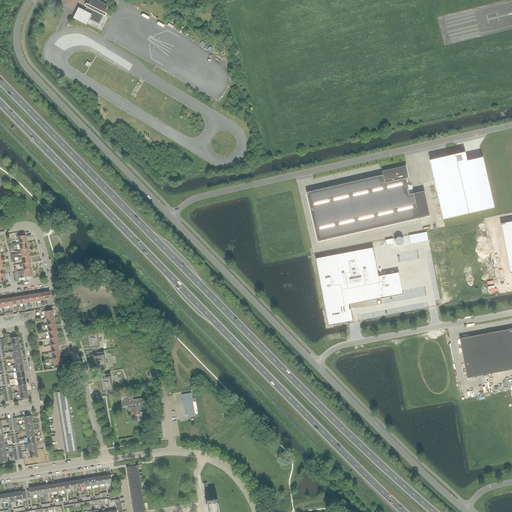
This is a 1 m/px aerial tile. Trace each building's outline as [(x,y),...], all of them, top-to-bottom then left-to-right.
[(103,16),(109,5),(98,0),(90,0),(85,11),(79,8),(73,18),(86,25),(89,19),(96,22),(99,24),(101,19),(103,16)] [(465,152),(430,160),(444,219),(494,207),(482,157),(467,161),(465,152)] [(383,175),(307,193),(318,242),(430,216),(424,191),(410,195),(406,178),(409,178),(406,166),(382,171),(383,175)] [(27,242),(26,235),(16,237),(17,240),(18,240),(19,243),(27,242)] [(28,249),(27,242),(19,243),(20,250),(28,249)] [(373,248),(316,259),(328,326),(353,321),(351,309),(349,309),(349,304),(403,294),(399,272),(379,276),(373,248)] [(29,256),(28,249),(20,250),(16,251),(17,254),(21,254),(21,257),(29,256)] [(30,262),(29,256),(21,257),(18,257),(18,261),(22,260),(22,264),(30,262)] [(31,269),(30,262),(22,264),(19,264),(20,267),(23,267),(23,270),(23,271),(31,269)] [(18,271),(17,272),(14,272),(15,279),(16,279),(19,278),(18,275),(24,274),(25,277),(25,280),(32,279),(32,276),(31,269),(23,271),(23,270),(18,271)] [(42,293),(44,300),(44,304),(47,304),(47,300),(51,299),(49,291),(42,293)] [(52,310),(45,311),(46,318),(54,317),(52,310)] [(55,324),(54,317),(46,318),(47,325),(55,324)] [(56,331),(55,324),(47,325),(48,332),(56,331)] [(467,378),(511,369),(511,328),(460,339),(467,378)] [(100,349),(97,330),(91,331),(91,334),(88,335),(90,348),(93,347),(94,350),(100,349)] [(57,337),(56,331),(48,332),(46,332),(47,335),(49,335),(49,339),(57,337)] [(19,344),(18,337),(10,338),(12,345),(19,344)] [(58,344),(57,337),(49,339),(50,345),(58,344)] [(21,350),(19,344),(12,345),(13,352),(21,350)] [(59,351),(58,344),(50,345),(52,352),(59,351)] [(22,357),(21,350),(13,352),(10,352),(11,355),(13,355),(14,358),(22,357)] [(60,358),(59,351),(52,352),(53,359),(60,358)] [(107,371),(104,352),(97,353),(98,356),(94,357),(96,369),(100,369),(100,372),(107,371)] [(23,364),(22,357),(14,358),(15,365),(23,364)] [(61,365),(60,358),(53,359),(54,366),(61,365)] [(24,371),(23,364),(15,365),(13,366),(13,368),(15,368),(16,372),(24,371)] [(25,377),(24,371),(16,372),(17,379),(25,377)] [(113,393),(110,374),(104,375),(104,378),(101,379),(103,391),(106,391),(107,394),(113,393)] [(26,384),(25,377),(17,379),(18,385),(26,384)] [(27,391),(26,384),(18,385),(19,392),(27,391)] [(28,398),(27,391),(19,392),(20,399),(28,398)] [(65,455),(78,452),(68,391),(55,393),(65,455)] [(195,417),(191,393),(182,394),(185,415),(189,415),(189,418),(195,417)] [(147,412),(146,409),(150,409),(149,401),(145,402),(144,398),(133,400),(133,396),(125,397),(125,395),(121,395),(122,405),(127,405),(129,412),(131,412),(132,415),(141,414),(143,424),(152,423),(150,411),(147,412)] [(32,423),(31,416),(23,417),(24,424),(32,423)] [(33,429),(32,423),(24,424),(26,431),(33,429)] [(35,436),(33,429),(26,431),(24,431),(24,434),(26,433),(27,437),(35,436)] [(36,443),(35,436),(27,437),(26,437),(26,438),(24,438),(25,441),(27,440),(28,444),(36,443)] [(37,450),(36,443),(28,444),(24,445),(25,448),(28,447),(29,451),(37,450)] [(38,456),(37,450),(29,451),(30,458),(38,456)] [(133,511),(146,511),(138,465),(126,467),(133,511)] [(111,475),(104,476),(105,484),(105,486),(108,485),(108,483),(112,483),(112,482),(111,475)] [(105,484),(104,476),(97,477),(98,485),(105,484)] [(98,485),(97,477),(90,478),(91,486),(98,485)] [(91,486),(90,478),(83,479),(85,487),(91,486)] [(85,487),(83,479),(77,480),(78,488),(78,491),(82,491),(81,488),(85,487)] [(78,488),(77,480),(70,482),(71,489),(78,488)] [(71,489),(70,482),(63,483),(64,490),(65,493),(67,492),(67,490),(71,489)] [(64,490),(63,483),(56,484),(58,491),(64,490)] [(58,491),(56,484),(50,485),(51,493),(58,491)] [(51,493),(50,485),(43,486),(44,494),(45,498),(48,497),(47,493),(51,493)] [(44,494),(43,486),(36,487),(37,495),(44,494)] [(37,495),(36,487),(29,488),(29,490),(27,490),(28,498),(34,497),(33,495),(37,495)] [(27,498),(25,491),(22,492),(22,491),(15,492),(16,500),(24,499),(27,498)] [(16,500),(15,492),(8,494),(10,501),(16,500)] [(207,507),(208,511),(219,511),(217,499),(208,501),(209,507),(207,507)]
